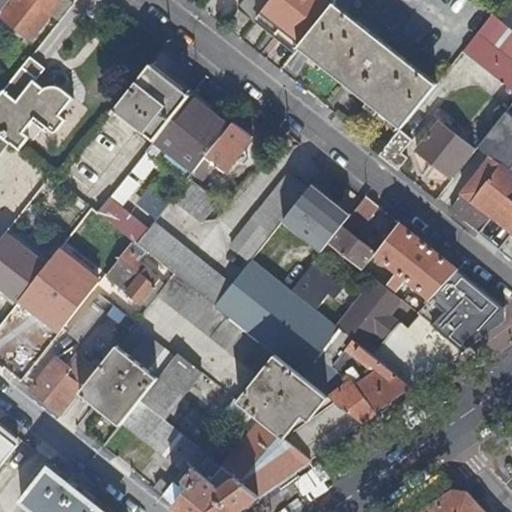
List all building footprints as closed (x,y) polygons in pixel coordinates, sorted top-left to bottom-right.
[(53,18),(57,21),(72,3),(68,0),(12,0),(0,15),(33,42),(53,18)] [(245,0),(239,9),(254,21),(258,16),(270,0),(245,0)] [(335,0),(270,0),(258,16),(298,48),(299,46),(333,3),(335,0)] [(372,34),(333,3),(299,46),(337,77),(372,34)] [(463,50),(511,88),(511,30),(505,25),(496,18),(491,14),(463,50)] [(337,77),(400,128),(434,85),(372,34),(337,77)] [(191,94),(151,62),(115,108),(155,139),(191,94)] [(0,152),(8,142),(18,149),(27,137),(21,132),(30,121),(44,133),(45,131),(45,130),(46,130),(47,131),(49,132),(51,133),(53,132),(55,131),(63,121),(56,116),(71,99),(66,95),(61,91),(57,89),(52,87),(50,86),(47,86),(45,87),(42,88),(40,89),(30,81),(32,78),(20,68),(0,92),(0,152)] [(230,124),(191,94),(155,139),(96,212),(131,239),(136,243),(147,230),(115,204),(162,144),(194,170),(230,124)] [(491,215),(505,226),(511,221),(511,198),(507,195),(511,191),(511,116),(506,111),(478,145),(491,155),(451,206),(480,229),(491,215)] [(250,136),(232,121),(230,124),(194,170),(179,189),(176,193),(172,199),(201,222),(217,201),(196,184),(213,162),(223,170),(250,136)] [(439,122),(417,149),(450,176),(473,148),(439,122)] [(412,139),(399,129),(381,151),(378,155),(397,170),(408,157),(401,152),(412,139)] [(230,244),(250,260),(251,259),(289,211),(301,195),(307,188),(288,172),(230,244)] [(46,179),(31,198),(35,204),(64,228),(81,207),(70,198),(66,203),(43,184),(46,179)] [(354,209),(315,182),(301,195),(289,211),(328,243),(332,238),(341,227),(350,215),(354,209)] [(135,205),(156,218),(169,198),(148,184),(135,205)] [(361,224),(376,205),(365,196),(354,209),(350,215),(341,227),(332,238),(328,243),(362,270),(374,254),(380,247),(364,235),(356,232),(353,236),(348,232),(356,220),(361,224)] [(93,263),(105,273),(127,245),(131,239),(96,212),(92,208),(86,216),(93,222),(73,247),(85,256),(93,263)] [(511,221),(505,226),(511,230),(497,248),(511,260),(511,221)] [(192,252),(153,222),(147,230),(136,243),(173,273),(175,274),(192,252)] [(417,301),(411,309),(412,310),(463,350),(504,320),(504,305),(399,223),(380,247),(374,254),(396,271),(388,282),(397,288),(405,278),(429,297),(423,305),(417,301)] [(0,287),(18,301),(30,285),(45,267),(3,234),(0,237),(0,287)] [(67,245),(64,243),(45,267),(30,285),(43,296),(70,262),(66,258),(70,253),(65,249),(67,245)] [(333,323),(369,276),(362,270),(328,243),(311,264),(342,288),(332,299),(327,295),(315,309),(333,323)] [(141,256),(127,245),(105,273),(140,301),(154,283),(133,266),(141,256)] [(231,284),(192,252),(175,274),(214,305),(231,284)] [(80,263),(88,269),(93,263),(85,256),(80,263)] [(251,259),(250,260),(231,284),(214,305),(274,353),(302,375),(322,391),(328,396),(361,423),(376,412),(412,386),(340,329),(333,323),(315,309),(291,290),(251,259)] [(342,288),(311,264),(291,290),(315,309),(327,295),(332,299),(342,288)] [(257,373),(237,399),(261,418),(279,433),(312,458),(361,423),(328,396),(322,391),(302,375),(274,353),(214,305),(175,274),(173,273),(157,293),(257,373)] [(386,312),(397,298),(369,276),(333,323),(340,329),(412,386),(463,350),(412,310),(401,324),(392,317),(386,312)] [(99,293),(67,332),(79,342),(97,319),(95,316),(108,300),(99,293)] [(22,319),(10,310),(0,322),(0,335),(5,340),(22,319)] [(128,354),(116,344),(96,369),(79,391),(120,425),(122,422),(140,400),(157,378),(174,357),(146,334),(142,337),(128,354)] [(163,418),(201,371),(178,352),(174,357),(157,378),(140,400),(163,418)] [(48,396),(45,400),(61,414),(79,391),(96,369),(87,362),(86,363),(77,356),(69,366),(56,356),(33,385),(48,396)] [(161,478),(154,488),(184,511),(236,511),(260,495),(222,465),(163,418),(140,400),(122,422),(182,469),(170,485),(161,478)] [(261,418),(222,465),(260,495),(312,458),(279,433),(261,418)] [(0,465),(18,442),(0,427),(0,465)] [(34,511),(107,511),(47,465),(20,500),(34,511)] [(484,511),(465,492),(450,491),(420,511),(484,511)]
